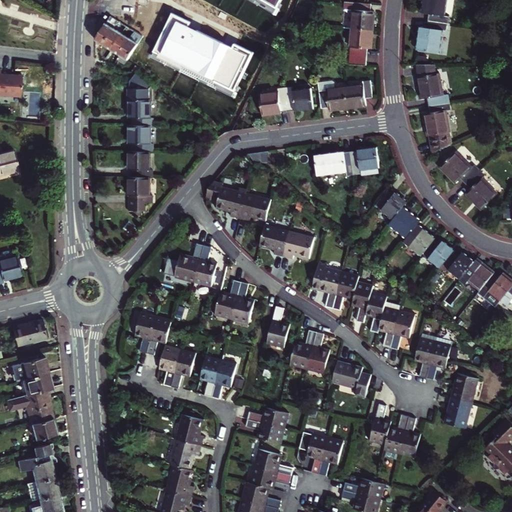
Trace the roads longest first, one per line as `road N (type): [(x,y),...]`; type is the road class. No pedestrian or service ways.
road 1 (residential): [(188,192),(253,272),(424,396)]
road 2 (residential): [(188,192),(232,142),(398,120)]
road 3 (residential): [(130,381),(225,411),(214,511)]
road 4 (residential): [(511,251),(479,240),(442,211),(415,172),(398,120)]
road 5 (tertiary): [(72,173),(76,0)]
road 6 (residential): [(398,120),(394,0)]
